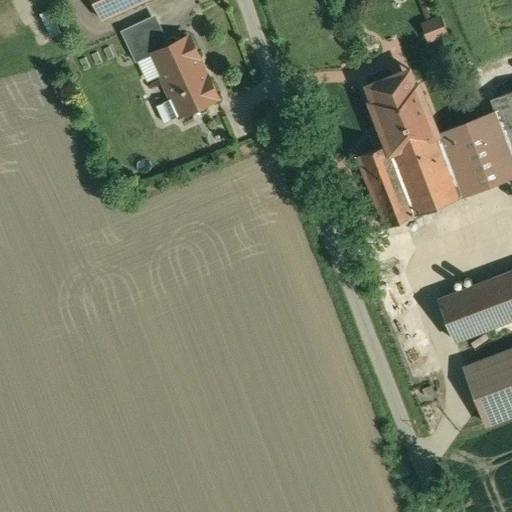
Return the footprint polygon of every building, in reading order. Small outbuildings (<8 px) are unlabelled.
[(93,0),(102,19),(144,0),(93,0)] [(156,15),(121,31),(133,57),(150,50),(168,41),(156,15)] [(423,23),(430,41),(449,33),(442,15),(423,23)] [(220,99),(190,32),(168,41),(150,50),(180,117),(220,99)] [(400,91),(393,75),(377,82),(383,97),(371,102),(387,145),(435,127),(419,83),(400,91)] [(511,90),(492,98),(511,151),(511,90)] [(387,145),(358,156),(386,226),(463,197),(439,136),(435,127),(387,145)] [(486,185),(463,127),(439,136),(462,195),(486,185)] [(511,270),(439,298),(455,341),(511,318),(511,270)] [(511,348),(466,367),(489,424),(511,414),(511,348)] [(431,386),(422,389),(425,396),(434,393),(431,386)]
